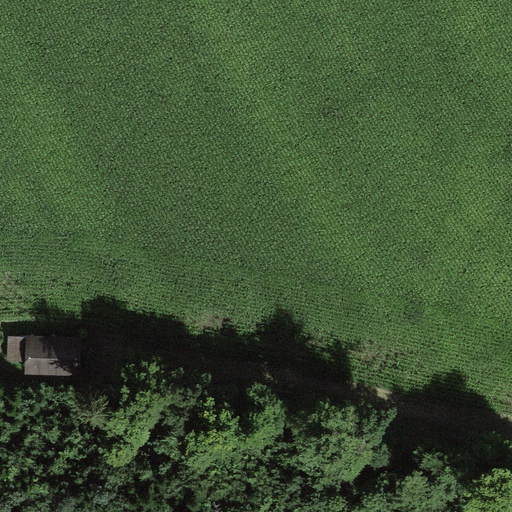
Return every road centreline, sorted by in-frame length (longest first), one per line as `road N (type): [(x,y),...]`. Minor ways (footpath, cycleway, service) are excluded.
road 1 (track): [(0,361),(19,374),(71,382),(278,387)]
road 2 (track): [(511,450),(278,387)]
